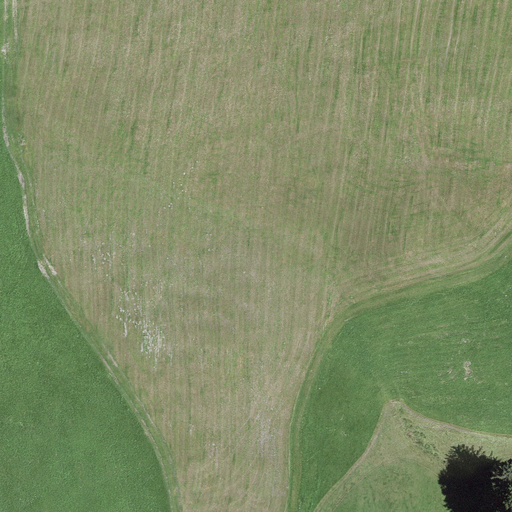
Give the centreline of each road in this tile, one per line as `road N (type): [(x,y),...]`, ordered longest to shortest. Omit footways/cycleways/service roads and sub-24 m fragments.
road 1 (track): [(175,511),(156,438),(34,235),(8,0)]
road 2 (track): [(511,243),(486,265),(340,315),(324,336),(297,428),(292,511)]
